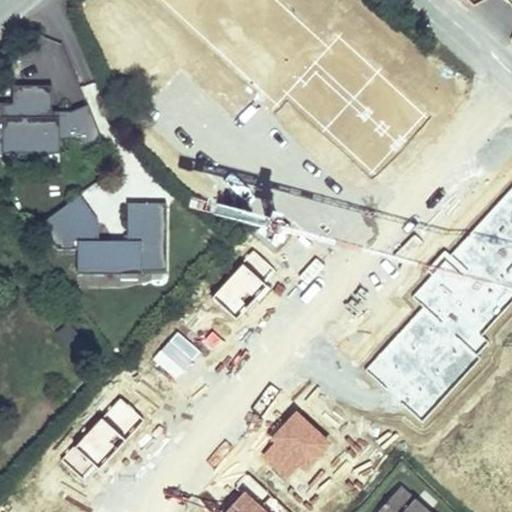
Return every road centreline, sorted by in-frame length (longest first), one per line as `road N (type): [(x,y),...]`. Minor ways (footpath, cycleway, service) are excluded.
road 1 (unknown): [(142,511),(511,78)]
road 2 (unknown): [(35,0),(86,74),(123,152),(167,200)]
